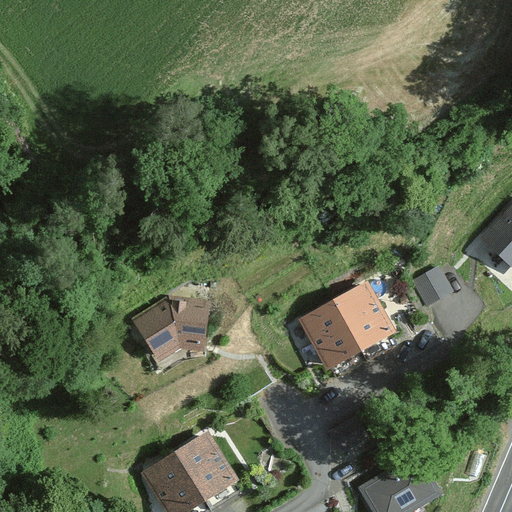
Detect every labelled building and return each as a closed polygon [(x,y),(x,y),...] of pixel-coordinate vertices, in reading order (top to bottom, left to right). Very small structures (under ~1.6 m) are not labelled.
[(511,209),(486,238),(511,261),(511,209)] [(440,263),(411,278),(425,305),(454,290),(440,263)] [(364,285),(303,319),(329,365),(390,331),(364,285)] [(203,346),(207,302),(168,298),(136,319),(158,357),(180,341),(203,346)] [(222,434),(155,478),(176,511),(222,511),(258,489),(222,434)] [(423,452),(366,488),(381,511),(433,511),(454,499),(423,452)]
